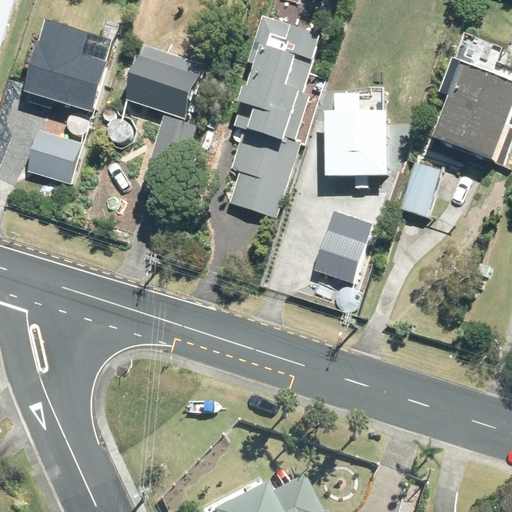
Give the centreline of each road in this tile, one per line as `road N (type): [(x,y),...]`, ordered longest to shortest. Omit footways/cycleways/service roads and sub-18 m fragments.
road 1 (secondary): [(95,299),(511,433)]
road 2 (tertiary): [(78,464),(29,392),(13,352),(3,304),(12,272)]
road 3 (tertiary): [(95,299),(72,376),(78,464)]
